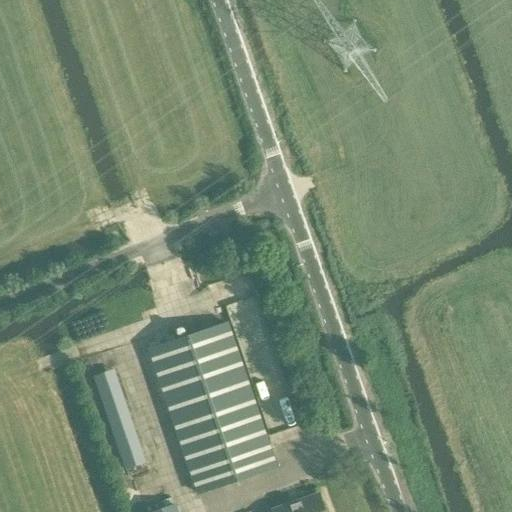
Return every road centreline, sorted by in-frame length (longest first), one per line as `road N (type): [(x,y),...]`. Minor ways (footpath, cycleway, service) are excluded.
road 1 (tertiary): [(395,511),(282,192)]
road 2 (unclassified): [(0,309),(282,192)]
road 3 (tertiary): [(282,192),(217,0)]
